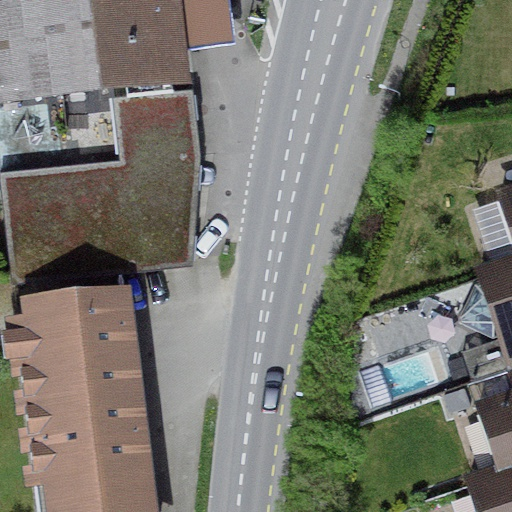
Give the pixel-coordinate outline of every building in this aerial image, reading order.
[(169,0),(46,15),(44,0),(0,0),(0,101),(180,80),(170,0),(169,0)] [(0,182),(0,184),(11,280),(183,261),(191,161),(183,94),(127,100),(135,165),(0,182)] [(511,204),(478,216),(497,274),(511,269),(511,198),(511,199),(511,200),(511,204)] [(511,340),(511,269),(497,274),(491,276),(511,340)] [(148,511),(125,318),(16,331),(37,511),(148,511)] [(511,402),(491,410),(511,473),(511,402)] [(511,511),(511,473),(480,484),(489,511),(511,511)]
